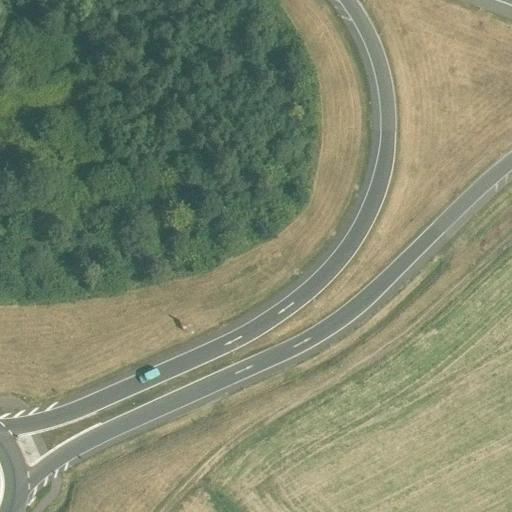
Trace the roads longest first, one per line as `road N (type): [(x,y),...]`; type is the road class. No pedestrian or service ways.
road 1 (motorway): [(349,0),(382,68),(387,144),(366,218),(345,253),(291,304),(236,339),(0,436)]
road 2 (motorway): [(18,488),(75,447),(347,314),(511,161)]
road 3 (track): [(166,511),(263,424),(393,346),(511,242)]
